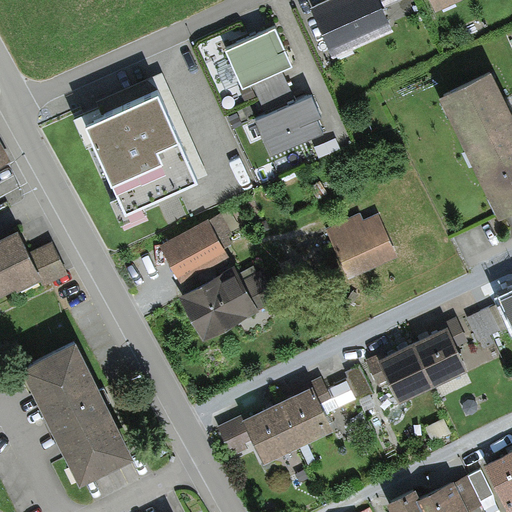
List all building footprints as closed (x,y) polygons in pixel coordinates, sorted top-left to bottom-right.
[(310,0),(333,50),(396,22),(387,4),(396,0),(310,0)] [(282,66),(294,61),(276,20),(224,43),(243,84),(252,80),(258,94),(289,80),(282,66)] [(499,211),(511,204),(511,102),(492,62),(439,87),(499,211)] [(272,151),(325,127),(318,112),(322,110),(312,88),(296,95),(289,80),(258,94),(264,110),(255,114),(272,151)] [(85,113),(125,206),(199,175),(159,81),(85,113)] [(0,135),(0,163),(12,157),(0,135)] [(159,241),(176,274),(227,248),(225,244),(233,240),(228,232),(232,230),(222,210),(209,217),(209,215),(159,241)] [(325,226),(348,277),(399,254),(379,210),(364,217),(360,210),(325,226)] [(0,231),(0,291),(17,284),(18,287),(39,276),(43,284),(71,271),(54,237),(32,248),(19,222),(0,231)] [(227,248),(176,274),(180,280),(230,254),(227,248)] [(178,291),(204,336),(279,295),(263,265),(244,276),(235,259),(178,291)] [(511,285),(500,291),(504,298),(511,316),(511,285)] [(511,316),(504,298),(490,305),(502,328),(511,323),(511,316)] [(489,304),(466,315),(479,340),(502,328),(490,305),(489,304)] [(431,383),(470,365),(459,343),(469,338),(458,314),(448,318),(449,321),(410,339),(431,383)] [(80,477),(135,450),(77,333),(23,360),(80,477)] [(431,383),(410,339),(379,354),(378,351),(366,357),(377,382),(389,376),(399,398),(431,383)] [(374,391),(360,363),(346,369),(360,398),(374,391)] [(313,380),(277,398),(298,442),(335,426),(324,401),(333,397),(322,373),(312,378),(313,380)] [(347,377),(331,385),(340,404),(356,396),(347,377)] [(265,458),(298,442),(277,398),(244,413),(243,411),(218,423),(233,454),(249,446),(246,440),(255,436),(265,458)] [(511,446),(485,460),(510,510),(511,509),(511,446)] [(481,466),(468,472),(483,502),(496,496),(481,466)] [(472,511),(473,511),(471,508),(483,502),(468,472),(455,478),(454,475),(420,492),(416,483),(387,497),(394,511),(472,511)]
